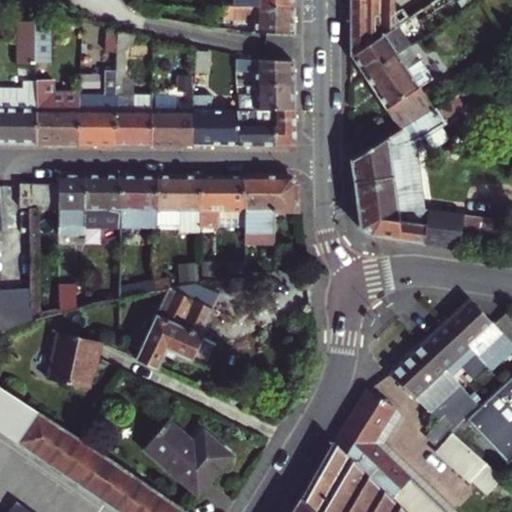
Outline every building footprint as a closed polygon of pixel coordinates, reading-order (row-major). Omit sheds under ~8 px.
[(394,24),(394,11),(393,0),(347,0),(348,54),(350,53),(394,24)] [(254,19),(254,33),(293,33),(293,4),(214,5),(214,14),(221,15),(222,20),(254,19)] [(395,23),(407,15),(401,6),(394,11),(394,24),(395,23)] [(35,63),(35,62),(35,22),(19,22),(18,63),(35,63)] [(50,22),(35,22),(35,62),(50,62),(50,22)] [(364,73),(408,44),(395,23),(394,24),(350,53),(364,73)] [(115,71),(113,143),(150,144),(152,108),(152,95),(124,95),(125,45),(133,45),(134,35),(116,31),(115,71)] [(419,59),(408,44),(364,73),(399,126),(433,105),(419,85),(432,77),(421,59),(419,59)] [(209,50),(195,50),(194,72),(208,73),(209,50)] [(444,81),(453,93),(497,65),(488,52),(444,81)] [(293,84),(292,60),(235,58),(236,72),(254,72),(255,85),(293,84)] [(78,143),(113,143),(115,71),(106,71),(106,96),(79,95),(78,143)] [(0,142),(35,143),(35,81),(27,80),(27,86),(23,86),(21,88),(0,88),(0,142)] [(35,143),(78,143),(79,95),(53,95),(53,81),(35,81),(35,143)] [(293,84),(255,85),(245,85),(245,96),(237,95),(237,110),(256,110),(294,108),(293,84)] [(239,144),(237,110),(212,109),(212,95),(194,95),(193,109),(194,144),(239,144)] [(399,126),(349,157),(358,226),(369,234),(458,246),(462,214),(423,208),(414,138),(418,136),(418,137),(444,120),(434,104),(433,105),(399,126)] [(193,109),(152,108),(150,144),(194,144),(193,109)] [(274,145),(295,145),(294,108),(256,110),(256,122),(273,122),(274,145)] [(256,110),(237,110),(239,144),(274,145),(273,122),(256,122),(256,110)] [(181,210),(199,210),(199,174),(155,175),(155,209),(181,210)] [(199,174),(199,210),(200,226),(218,227),(218,210),(244,210),(243,174),(199,174)] [(243,174),(244,210),(244,242),(271,241),(273,211),(298,211),(297,182),(290,174),(243,174)] [(120,175),(57,175),(58,183),(58,209),(58,234),(85,234),(85,227),(99,227),(99,226),(120,227),(120,217),(120,175)] [(120,175),(120,217),(155,218),(155,209),(155,175),(120,175)] [(31,206),(31,183),(18,183),(19,206),(31,206)] [(31,206),(31,209),(58,209),(58,183),(31,183),(31,206)] [(180,219),(181,210),(155,209),(155,218),(180,219)] [(201,334),(232,271),(198,279),(170,285),(135,357),(159,367),(164,356),(174,360),(177,354),(192,360),(192,359),(209,366),(220,344),(201,334)] [(75,275),(58,275),(59,312),(75,307),(75,275)] [(154,279),(154,289),(170,285),(168,276),(154,279)] [(121,285),(121,296),(146,291),(154,289),(154,279),(121,285)] [(0,289),(0,330),(32,319),(32,289),(0,289)] [(503,335),(468,298),(444,320),(475,353),(480,357),(503,335)] [(505,306),(497,303),(492,309),(500,318),(508,310),(505,306)] [(475,353),(444,320),(420,343),(444,370),(451,376),(475,353)] [(57,333),(47,378),(88,388),(98,342),(57,333)] [(444,370),(420,343),(388,373),(417,403),(433,417),(445,405),(426,388),(444,370)] [(511,373),(468,415),(511,459),(511,458),(511,373)] [(0,385),(0,432),(118,511),(190,511),(81,437),(0,385)] [(393,406),(367,389),(334,443),(391,497),(399,488),(408,478),(372,442),(393,406)] [(144,448),(198,493),(230,455),(204,433),(194,443),(168,421),(144,448)] [(485,464),(450,432),(434,450),(469,481),(485,464)] [(312,477),(290,511),(406,511),(391,497),(334,443),(332,441),(312,477)] [(423,511),(399,488),(391,497),(406,511),(423,511)] [(30,511),(3,490),(0,494),(0,511),(30,511)]
